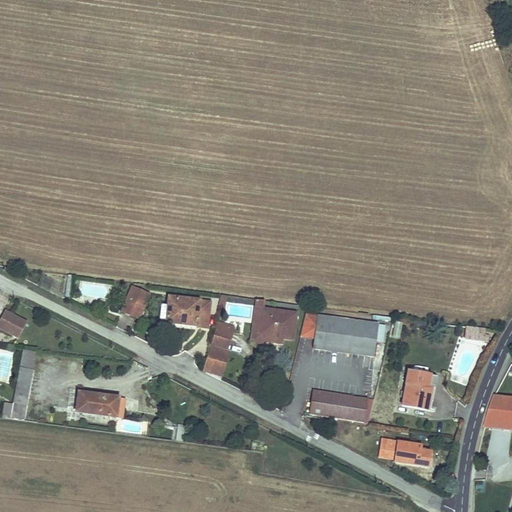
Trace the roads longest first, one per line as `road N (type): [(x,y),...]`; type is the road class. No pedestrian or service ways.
road 1 (unclassified): [(455,511),(0,278)]
road 2 (secondary): [(511,332),(481,399),(460,511)]
